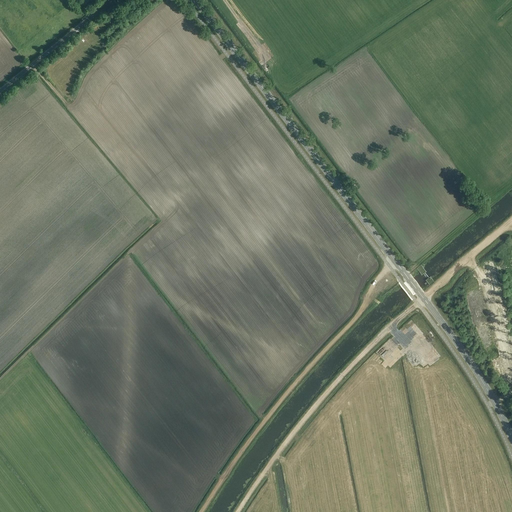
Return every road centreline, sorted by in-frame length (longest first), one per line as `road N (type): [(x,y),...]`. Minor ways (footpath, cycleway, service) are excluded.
road 1 (primary): [(511,438),(456,342),(195,0)]
road 2 (track): [(389,266),(201,511)]
road 3 (track): [(237,511),(325,394),(417,303)]
road 4 (unclassified): [(0,90),(110,0)]
road 5 (track): [(417,303),(511,220)]
